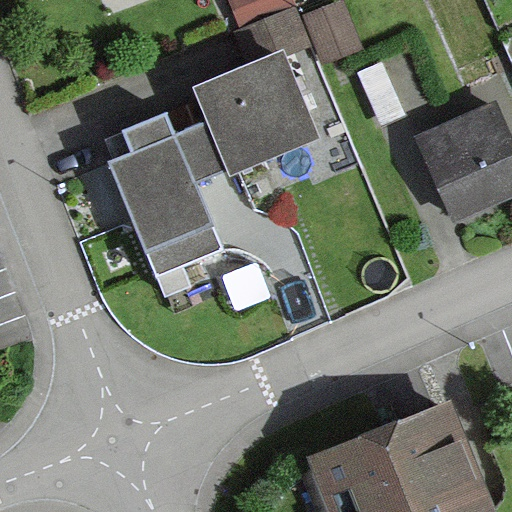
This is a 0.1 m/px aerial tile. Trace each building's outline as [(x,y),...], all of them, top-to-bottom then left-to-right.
[(285,0),(229,0),(237,19),(285,0)] [(322,59),(350,49),(334,9),(306,20),(322,59)] [(288,10),(232,33),(244,61),(299,38),(288,10)] [(208,123),(171,138),(191,185),(309,138),(276,59),(196,92),(208,123)] [(403,118),(379,63),(352,75),(377,130),(403,118)] [(511,189),(511,154),(493,111),(415,145),(448,218),(511,189)] [(218,252),(191,185),(171,138),(106,165),(153,278),(218,252)] [(481,511),(441,411),(323,458),(344,511),(481,511)]
